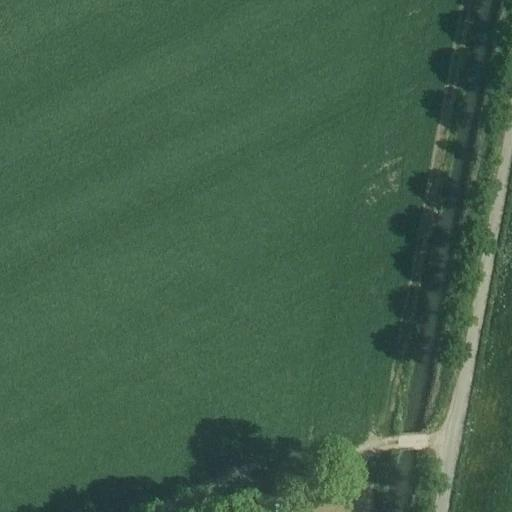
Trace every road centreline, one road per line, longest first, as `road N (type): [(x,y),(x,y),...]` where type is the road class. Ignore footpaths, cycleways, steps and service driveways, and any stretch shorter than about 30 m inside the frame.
road 1 (unclassified): [(436,511),(511,113)]
road 2 (track): [(245,511),(398,442),(449,440)]
